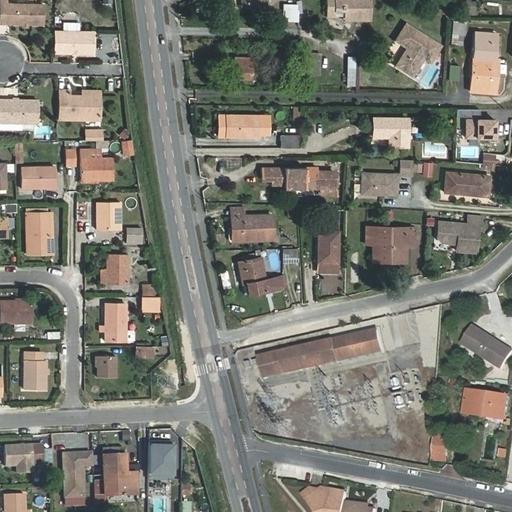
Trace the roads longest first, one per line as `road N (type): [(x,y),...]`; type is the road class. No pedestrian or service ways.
road 1 (primary): [(206,341),(148,0)]
road 2 (residential): [(206,341),(461,282),(511,249)]
road 3 (residential): [(232,452),(251,449),(511,499)]
road 4 (residential): [(72,418),(74,274),(0,277)]
road 5 (residential): [(222,410),(72,418)]
